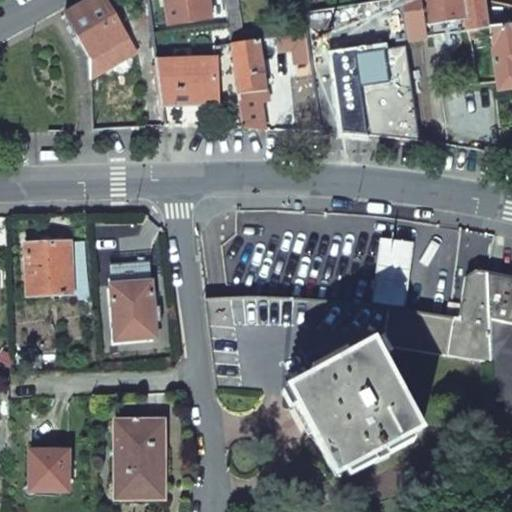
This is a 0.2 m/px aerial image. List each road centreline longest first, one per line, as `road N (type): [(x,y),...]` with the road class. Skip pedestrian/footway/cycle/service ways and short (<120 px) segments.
road 1 (tertiary): [(175,180),(260,178),(511,207)]
road 2 (residential): [(175,180),(214,511)]
road 3 (tertiary): [(0,184),(175,180)]
